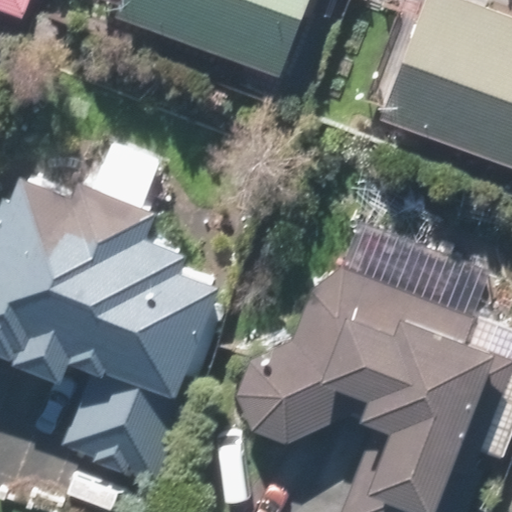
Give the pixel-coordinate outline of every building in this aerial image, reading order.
[(7,0),(37,11),(41,0),(7,0)] [(128,0),(128,1),(299,63),(322,0),(128,0)] [(511,0),(429,0),(393,99),(511,142),(511,0)] [(95,178),(26,156),(0,240),(0,329),(93,359),(72,427),(176,460),(235,272),(202,262),(210,235),(169,222),(179,192),(98,167),(95,178)] [(511,351),(511,350),(511,335),(487,325),(493,310),(367,257),(251,349),(249,379),(271,419),(303,431),(375,403),(390,408),(348,511),(351,511),(475,511),(464,507),(492,437),(511,445),(511,351)]
